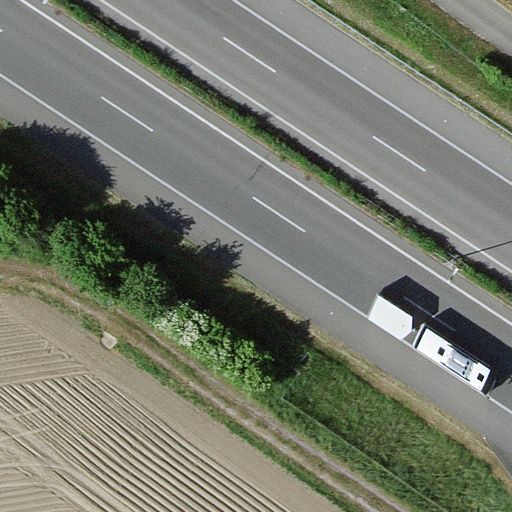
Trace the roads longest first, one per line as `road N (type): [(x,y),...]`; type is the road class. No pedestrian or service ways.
road 1 (motorway): [(0,30),(511,368)]
road 2 (track): [(0,275),(32,279),(122,323),(389,511)]
road 3 (motorway): [(511,228),(167,0)]
